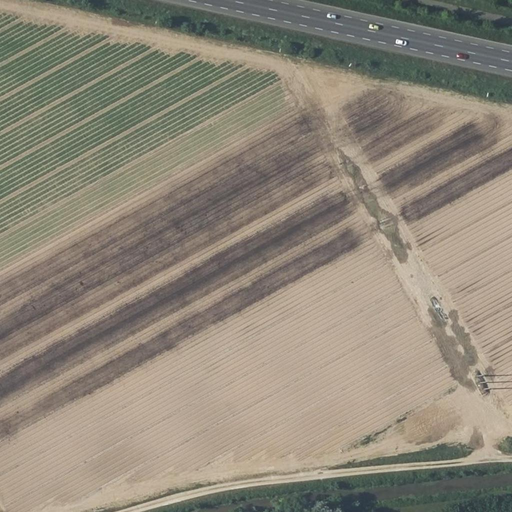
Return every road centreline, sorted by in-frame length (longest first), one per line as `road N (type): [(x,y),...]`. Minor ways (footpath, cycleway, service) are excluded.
road 1 (track): [(140,511),(289,481),(511,459)]
road 2 (secondary): [(511,61),(229,0)]
